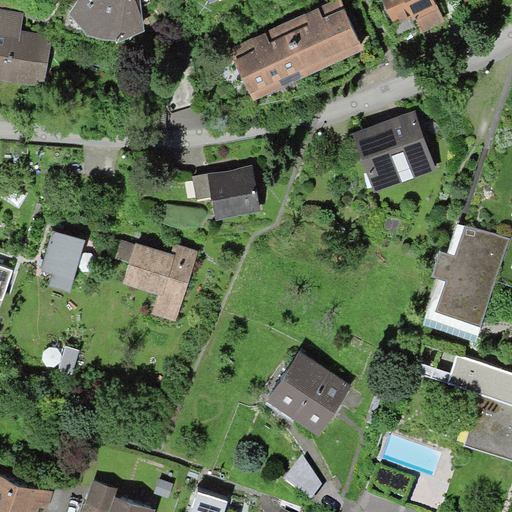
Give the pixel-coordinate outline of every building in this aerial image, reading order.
[(120,31),(139,26),(135,0),(78,0),(71,11),(85,23),(85,28),(118,36),(120,31)] [(355,36),(338,0),(336,0),(304,15),(308,24),(288,33),(301,61),(355,36)] [(418,29),(441,19),(432,0),(382,0),(392,21),(410,12),(418,29)] [(0,73),(30,80),(35,52),(8,47),(11,33),(15,34),(18,19),(0,15),(0,73)] [(248,85),(301,61),(288,33),(269,41),(265,33),(231,48),(248,85)] [(166,103),(168,105),(199,96),(189,62),(150,74),(155,91),(152,98),(156,103),(159,105),(166,103)] [(393,181),(427,169),(409,119),(359,137),(371,170),(387,164),(393,181)] [(261,211),(252,165),(207,173),(212,196),(216,219),(261,211)] [(212,196),(207,173),(192,176),(197,199),(212,196)] [(383,228),(393,232),(397,220),(387,216),(383,228)] [(508,239),(462,223),(452,253),(438,248),(429,272),(443,277),(432,308),(478,324),(508,239)] [(67,288),(82,237),(50,228),(38,267),(50,270),(46,281),(67,288)] [(176,308),(193,255),(171,247),(168,257),(133,245),(123,276),(124,277),(124,276),(158,287),(154,301),(176,308)] [(0,306),(13,267),(0,262),(0,306)] [(78,350),(65,346),(58,370),(72,374),(78,350)] [(267,394),(317,428),(345,387),(296,353),(267,394)] [(469,445),(511,460),(511,372),(454,353),(445,380),(487,394),(469,445)] [(308,501),(317,488),(299,461),(283,483),(308,501)] [(438,511),(448,485),(414,474),(410,482),(375,470),(366,496),(367,496),(369,492),(426,511),(438,511)] [(43,508),(49,491),(0,474),(0,511),(25,511),(26,511),(29,511),(33,511),(35,506),(43,508)] [(147,511),(149,509),(114,497),(116,490),(93,482),(89,493),(81,511),(147,511)] [(219,511),(225,498),(195,487),(186,511),(219,511)]
